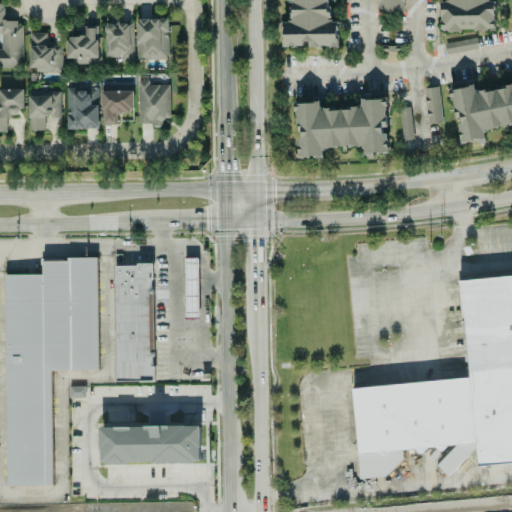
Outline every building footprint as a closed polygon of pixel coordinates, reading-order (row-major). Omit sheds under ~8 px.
[(291,0),(292,21),(283,21),(284,46),(306,46),(339,46),(338,20),(330,20),(330,0),(291,0)] [(404,12),(404,0),(377,0),(377,12),(404,12)] [(448,0),(448,1),(441,1),(441,30),(496,30),(495,0),(448,0)] [(23,26),(17,26),(17,20),(4,20),(4,3),(0,3),(0,33),(1,34),(1,49),(0,48),(0,67),(23,67),(23,26)] [(137,60),(169,59),(168,18),(136,19),(137,60)] [(133,21),(105,21),(106,59),(133,59),(133,21)] [(99,26),(86,25),(85,36),(67,36),(66,62),(98,64),(99,26)] [(62,45),(46,45),(47,33),(30,32),(29,67),(36,68),(36,72),(61,72),(62,45)] [(479,48),(476,37),(444,43),(446,54),(479,48)] [(137,80),(138,124),(163,124),(162,117),(170,117),(169,84),(151,85),(151,79),(137,80)] [(133,85),(103,84),(102,124),(116,125),(116,112),(133,113),(133,85)] [(460,142),(486,138),(485,128),(511,124),(511,85),(476,91),(475,85),(452,88),(460,142)] [(427,124),(442,123),(438,86),(424,88),(427,124)] [(97,129),(97,87),(77,88),(77,93),(67,93),(67,129),(97,129)] [(0,131),(7,131),(7,116),(23,115),(23,88),(0,88),(0,131)] [(60,91),(29,91),(29,130),(45,130),(45,117),(61,117),(60,91)] [(295,102),(297,135),(298,135),(298,157),(323,156),(322,147),(363,146),(364,153),(388,152),(388,133),(387,133),(386,98),(361,99),(362,107),(320,108),(320,101),(295,102)] [(399,108),(402,140),(413,139),(410,107),(399,108)] [(197,258),(184,258),(185,319),(198,319),(197,258)] [(99,370),(97,259),(42,259),(42,274),(4,275),(7,486),(53,485),(52,370),(99,370)] [(115,265),(116,380),(151,380),(150,264),(115,265)] [(511,275),(461,279),(469,378),(352,388),(360,479),(385,477),(404,458),(403,450),(411,449),(419,452),(428,451),(429,462),(446,446),(457,445),(437,465),(448,476),(477,447),(479,465),(511,462),(511,275)] [(85,386),(69,386),(69,397),(85,397),(85,386)] [(102,425),(201,425),(200,462),(102,462),(102,425)]
